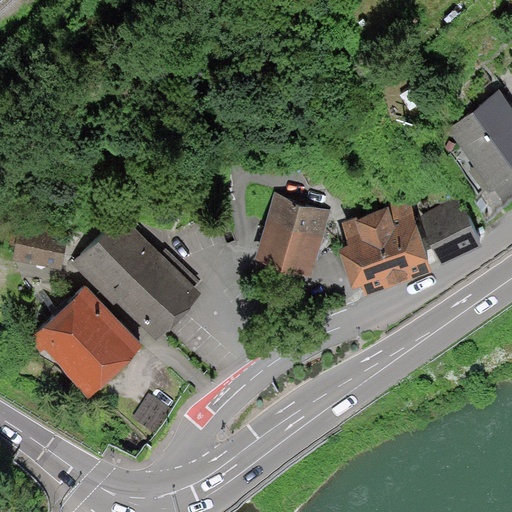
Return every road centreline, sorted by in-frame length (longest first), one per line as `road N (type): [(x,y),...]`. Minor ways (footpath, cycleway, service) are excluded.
road 1 (residential): [(147,507),(206,423),(263,369),(511,231)]
road 2 (primary): [(511,280),(204,494),(147,507)]
road 3 (primary): [(0,431),(89,486),(147,507)]
